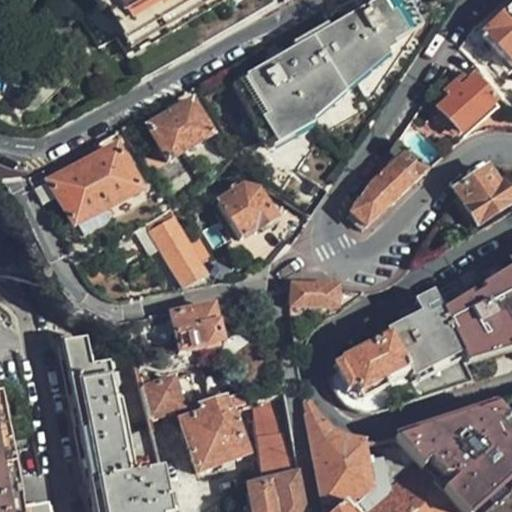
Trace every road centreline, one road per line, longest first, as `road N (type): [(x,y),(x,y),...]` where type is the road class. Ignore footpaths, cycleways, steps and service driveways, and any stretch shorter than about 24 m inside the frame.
road 1 (residential): [(511,153),(478,152),(454,167),(362,257),(344,259),(327,232),(388,123),(472,0)]
road 2 (residential): [(511,389),(373,428),(332,418),(310,382),(326,340),(511,222)]
road 3 (residential): [(312,0),(44,148),(0,147)]
